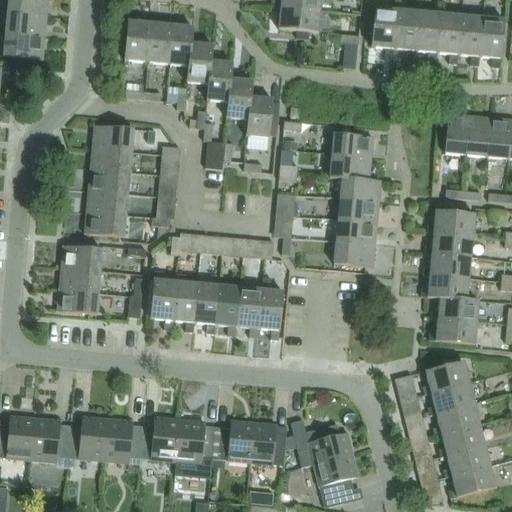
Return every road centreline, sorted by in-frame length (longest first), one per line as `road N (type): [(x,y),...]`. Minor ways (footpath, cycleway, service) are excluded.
road 1 (residential): [(13,349),(363,387),(396,511)]
road 2 (residential): [(13,349),(8,324),(26,147),(74,96),(87,0)]
